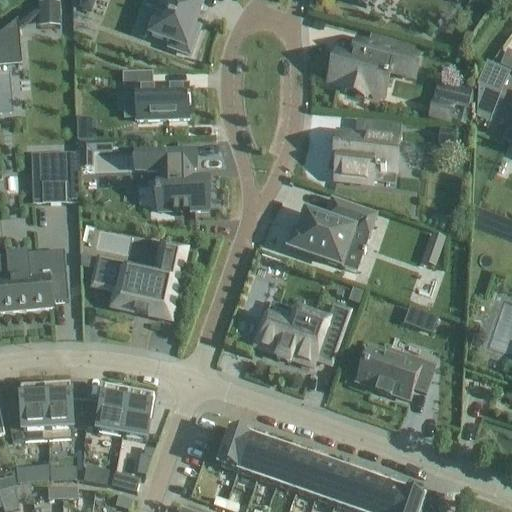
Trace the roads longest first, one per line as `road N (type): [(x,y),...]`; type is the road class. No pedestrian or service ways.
road 1 (unclassified): [(511,494),(193,380)]
road 2 (residential): [(243,22),(228,57),(225,96),(252,216)]
road 3 (unclassified): [(193,380),(96,358),(0,362)]
road 4 (residential): [(291,30),(291,137),(252,216)]
road 5 (residential): [(252,216),(193,380)]
road 6 (residential): [(193,380),(147,511)]
